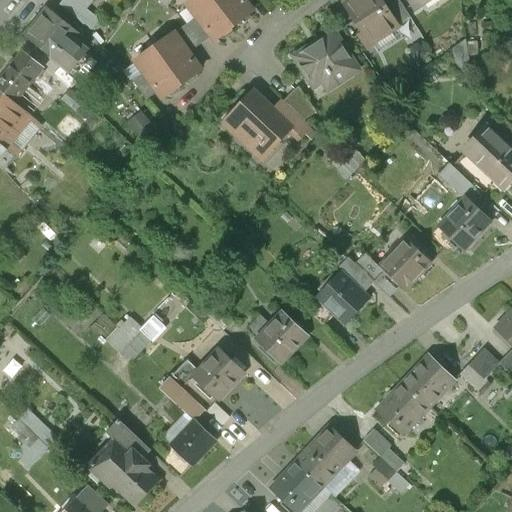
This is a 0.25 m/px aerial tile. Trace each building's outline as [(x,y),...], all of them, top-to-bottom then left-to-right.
[(64,0),(60,5),(76,18),(83,25),(91,15),(72,0),(64,0)] [(211,37),(215,41),(234,26),(213,0),(193,0),(187,5),(197,18),(211,37)] [(213,0),(234,26),(252,12),(247,5),(242,0),(213,0)] [(353,0),(345,6),(369,44),(397,26),(396,24),(380,0),(353,0)] [(380,0),(396,24),(408,16),(397,0),(380,0)] [(409,0),(415,9),(430,0),(409,0)] [(68,28),(47,11),(26,38),(69,73),(87,50),(73,38),(75,36),(67,29),(68,28)] [(187,25),(201,44),(211,37),(197,18),(187,25)] [(174,34),(188,53),(201,44),(187,25),(174,34)] [(295,57),(313,86),(331,75),(336,83),(357,70),(333,32),(295,57)] [(174,34),(155,48),(181,85),(201,71),(188,53),(174,34)] [(465,44),(465,47),(467,57),(478,56),(476,42),(465,44)] [(467,57),(465,47),(454,48),(457,72),(468,70),(467,57)] [(157,92),(162,99),(181,85),(155,48),(135,62),(144,74),(157,92)] [(24,92),(43,68),(22,51),(0,78),(0,91),(14,103),(16,101),(32,115),(40,105),(24,92)] [(76,83),(62,71),(55,80),(69,92),(76,83)] [(146,101),(157,92),(144,74),(132,82),(146,101)] [(283,101),(301,119),(314,111),(298,87),(294,90),(283,101)] [(14,103),(0,91),(0,142),(25,112),(14,103)] [(235,135),(256,154),(266,144),(272,150),(282,140),(277,136),(285,129),(285,123),(284,121),(272,110),(261,99),(242,103),(231,115),(243,127),(235,135)] [(272,110),(284,121),(285,123),(297,135),(307,124),(301,119),(283,101),(282,100),(272,110)] [(146,138),(158,132),(147,110),(135,116),(146,138)] [(503,188),(505,190),(511,182),(511,150),(488,128),(465,153),(503,188)] [(0,168),(3,172),(16,157),(0,144),(0,168)] [(347,162),(355,169),(364,160),(356,152),(347,162)] [(465,153),(452,166),(473,185),(479,192),(481,189),(486,193),(492,187),(498,193),(503,188),(465,153)] [(355,169),(347,162),(338,171),(346,179),(355,169)] [(450,164),(439,175),(462,197),(473,185),(452,166),(450,164)] [(440,227),(464,250),(489,222),(465,200),(440,227)] [(385,271),(405,290),(431,263),(406,240),(380,267),(385,271)] [(239,251),(247,259),(256,249),(248,241),(239,251)] [(247,259),(239,251),(230,260),(239,268),(247,259)] [(355,265),(374,283),(385,271),(380,267),(366,253),(355,265)] [(341,273),(363,294),(374,283),(355,265),(348,259),(337,271),(340,274),(341,273)] [(335,314),(345,324),(368,299),(363,294),(341,273),(340,274),(318,298),(335,314)] [(171,322),(184,307),(171,294),(157,309),(171,322)] [(335,314),(318,298),(306,310),(323,327),(335,314)] [(511,312),(496,330),(511,345),(511,312)] [(257,340),(281,363),(306,336),(282,313),(270,326),(257,340)] [(246,330),(257,340),(270,326),(260,316),(246,330)] [(142,333),(133,342),(141,350),(150,341),(142,333)] [(133,342),(124,351),(132,359),(141,350),(133,342)] [(193,377),(218,400),(243,373),(219,350),(199,371),(193,377)] [(484,350),(476,358),(491,372),(499,364),(484,350)] [(454,381),(428,357),(403,384),(428,408),(454,381)] [(491,372),(476,358),(469,365),(484,380),(491,372)] [(182,389),(193,377),(199,371),(187,360),(170,377),(182,389)] [(182,389),(170,377),(159,389),(193,421),(194,421),(205,410),(182,389)] [(378,411),(403,435),(428,408),(403,384),(378,411)] [(40,440),(48,448),(56,439),(36,420),(28,429),(40,440)] [(142,460),(150,451),(117,421),(106,433),(116,442),(119,439),(140,458),(142,460)] [(170,445),(192,466),(215,441),(194,421),(193,421),(170,445)] [(355,452),(330,428),(297,463),(322,487),(355,452)] [(363,441),(380,458),(388,450),(390,448),(372,431),(363,441)] [(140,458),(119,439),(116,442),(90,470),(111,489),(115,485),(140,458)] [(39,457),(48,448),(40,440),(30,450),(39,457)] [(403,464),(388,450),(380,458),(396,473),(403,464)] [(115,485),(134,504),(157,480),(146,469),(146,465),(144,461),(142,460),(140,458),(115,485)] [(396,473),(380,458),(373,466),(388,480),(396,473)] [(272,490),(295,511),(297,511),(322,487),(297,463),(272,490)] [(92,511),(77,498),(63,511),(92,511)]
